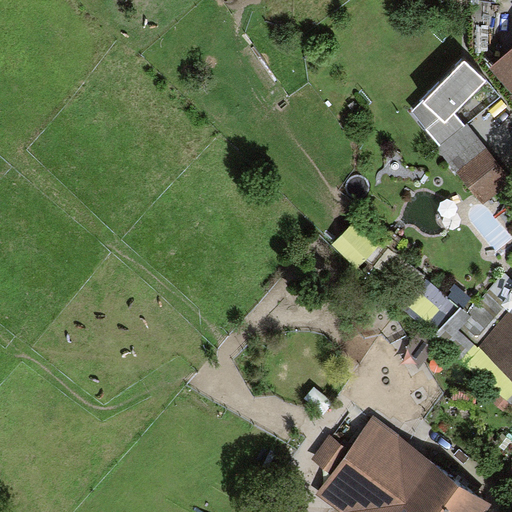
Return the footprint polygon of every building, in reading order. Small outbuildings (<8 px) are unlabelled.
[(511,47),(490,67),(511,90),(511,47)] [(486,81),(465,61),(426,103),(424,101),(413,112),(440,145),(437,148),(483,203),(500,189),(511,202),(511,175),(468,123),(465,126),(455,112),(467,100),(486,81)] [(336,238),(360,263),(383,241),(359,215),(336,238)] [(511,314),(508,312),(478,349),(511,376),(511,314)] [(465,485),(372,419),(351,448),(331,433),(314,457),(333,471),(319,489),(351,511),(485,511),(492,504),(465,485)]
